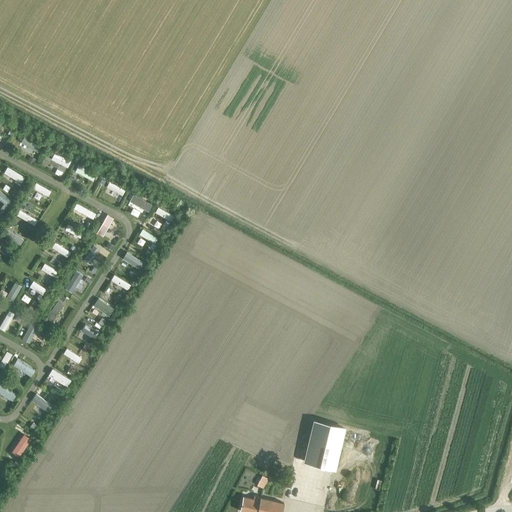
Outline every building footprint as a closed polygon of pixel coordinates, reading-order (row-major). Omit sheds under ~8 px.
[(34,141),(19,133),(16,138),(31,147),(34,141)] [(58,145),(55,152),(72,159),(75,153),(58,145)] [(70,161),(54,153),(51,159),(67,167),(70,161)] [(97,173),(101,166),(82,157),(79,163),(97,173)] [(95,174),(78,165),(75,171),(92,180),(95,174)] [(24,177),(7,166),(4,173),(21,183),(24,177)] [(0,181),(0,188),(7,191),(9,184),(0,181)] [(51,191),(36,182),(33,188),(48,196),(51,191)] [(130,191),(116,182),(112,188),(121,193),(119,196),(124,198),(125,196),(126,197),(130,191)] [(0,197),(7,202),(10,198),(0,190),(0,197)] [(129,201),(144,209),(147,203),(144,201),(146,198),(138,194),(136,197),(132,195),(129,201)] [(174,213),(177,207),(162,198),(159,204),(174,213)] [(37,216),(40,210),(24,201),(21,207),(37,216)] [(95,213),(76,203),(74,208),(93,218),(95,213)] [(173,215),(158,207),(155,212),(170,220),(173,215)] [(16,215),(31,224),(34,218),(19,210),(16,215)] [(107,214),(96,232),(102,236),(113,217),(107,214)] [(71,216),(69,222),(85,229),(88,223),(71,216)] [(158,236),(162,231),(147,220),(139,231),(142,233),(146,227),(158,236)] [(63,227),(81,239),(85,234),(67,222),(63,227)] [(27,235),(28,228),(14,225),(12,231),(27,235)] [(2,235),(20,245),(23,239),(6,229),(2,235)] [(142,236),(154,243),(157,238),(145,231),(142,236)] [(58,240),(72,250),(76,244),(61,234),(58,240)] [(52,247),(67,257),(70,252),(55,242),(52,247)] [(146,258),(149,252),(132,242),(128,249),(146,258)] [(92,249),(84,261),(88,264),(96,252),(92,249)] [(145,261),(128,251),(124,257),(142,267),(145,261)] [(58,270),(63,264),(50,254),(46,260),(58,270)] [(57,271),(44,263),(41,269),(54,276),(57,271)] [(114,273),(132,281),(135,275),(117,267),(114,273)] [(34,279),(45,286),(49,280),(38,272),(34,279)] [(75,273),(66,286),(71,290),(80,276),(75,273)] [(126,282),(114,274),(111,279),(123,287),(126,282)] [(46,289),(33,281),(29,286),(42,294),(46,289)] [(15,284),(6,299),(12,302),(21,287),(15,284)] [(114,304),(117,298),(102,289),(99,295),(114,304)] [(114,307),(100,298),(97,303),(111,312),(114,307)] [(58,299),(46,317),(52,321),(64,303),(58,299)] [(9,311),(0,325),(0,328),(4,331),(14,314),(9,311)] [(31,322),(23,338),(28,341),(36,325),(31,322)] [(97,335),(81,326),(77,332),(94,341),(97,335)] [(84,354),(87,348),(70,341),(68,347),(84,354)] [(81,358),(66,348),(63,353),(78,362),(81,358)] [(7,351),(0,362),(0,366),(3,369),(12,354),(7,351)] [(59,359),(54,367),(73,379),(78,371),(59,359)] [(33,369),(18,360),(15,365),(30,374),(33,369)] [(71,380),(52,368),(48,375),(67,386),(71,380)] [(3,384),(0,390),(0,402),(9,387),(3,384)] [(51,405),(37,395),(34,399),(47,409),(51,405)] [(304,461),(335,468),(344,428),(313,421),(304,461)] [(28,425),(18,445),(26,450),(37,430),(28,425)] [(257,485),(263,488),(268,479),(262,476),(257,485)] [(245,511),(281,511),(283,502),(254,495),(253,498),(243,496),(240,511),(245,511)]
